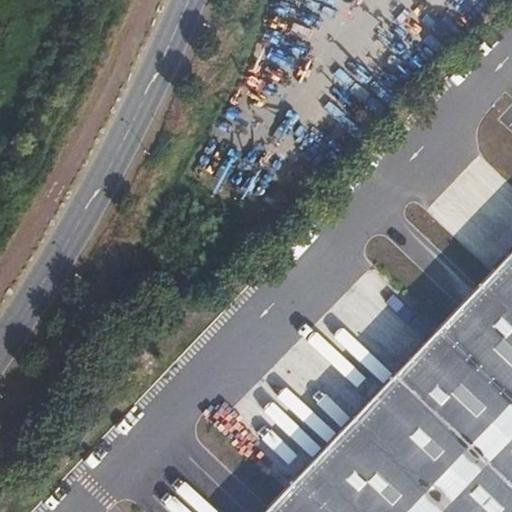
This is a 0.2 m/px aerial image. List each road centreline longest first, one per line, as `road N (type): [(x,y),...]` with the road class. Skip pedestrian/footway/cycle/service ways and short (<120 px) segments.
road 1 (tertiary): [(0,349),(113,159),(188,0)]
road 2 (unknown): [(440,0),(291,93)]
